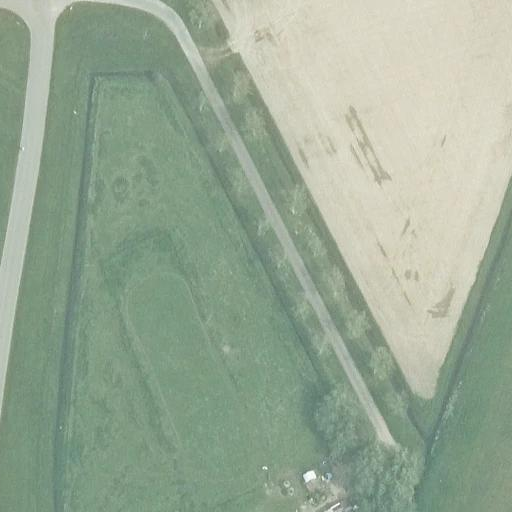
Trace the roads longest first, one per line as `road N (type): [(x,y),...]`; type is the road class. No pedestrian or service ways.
road 1 (unclassified): [(139,0),(178,28),(395,468)]
road 2 (unclassified): [(0,328),(41,0)]
